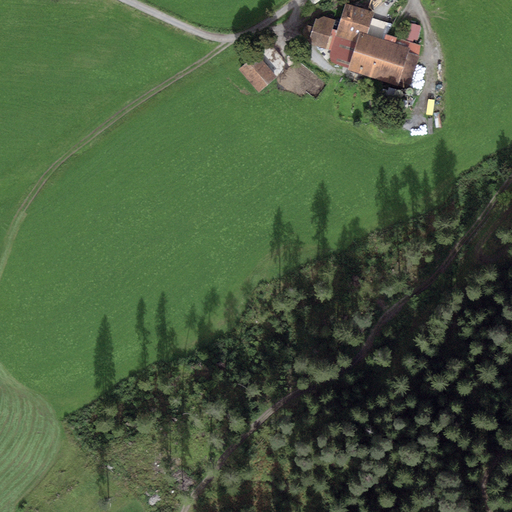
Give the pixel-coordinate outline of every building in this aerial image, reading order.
[(370,37),(377,15),(350,6),(340,38),(361,45),(364,35),(370,37)] [(334,21),(319,17),(310,43),(331,50),(337,34),(331,32),(334,21)] [(409,28),(408,41),(419,42),(420,28),(409,28)] [(361,45),(352,73),(402,89),(414,51),(370,37),(364,35),(361,45)] [(259,57),(242,73),(262,95),(279,79),(259,57)]
